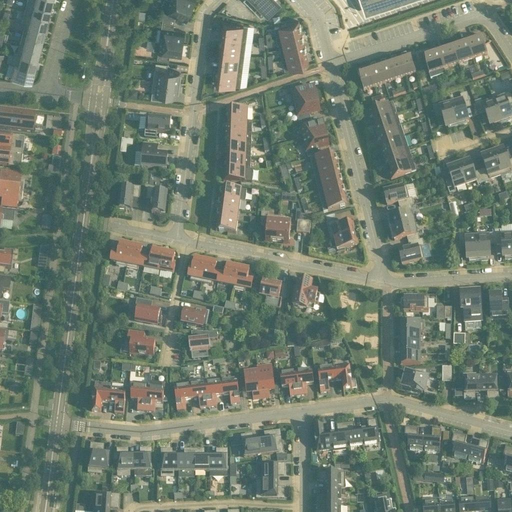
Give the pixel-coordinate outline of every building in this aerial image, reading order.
[(50,6),(27,0),(24,11),(47,17),(50,6)] [(163,16),(162,23),(174,25),(175,16),(186,21),(191,10),(169,0),(163,0),(161,7),(165,9),(164,11),(163,16)] [(169,0),(191,10),(195,0),(169,0)] [(243,0),(261,18),(267,12),(268,14),(280,2),(278,0),(243,0)] [(360,0),(365,14),(406,0),(360,0)] [(21,22),(24,23),(25,22),(44,27),(47,17),(24,11),(21,22)] [(299,25),(298,21),(279,26),(274,28),(277,38),(301,32),(300,30),(301,30),(300,25),(299,25)] [(24,23),(22,33),(41,38),(44,27),(25,22),(24,23)] [(222,22),(221,32),(223,32),(223,38),(229,39),(246,41),(248,26),(243,25),(222,22)] [(161,29),(159,41),(183,44),(185,32),(173,30),(174,25),(162,23),(161,29)] [(302,35),(301,32),(277,38),(279,49),(304,43),(303,40),(302,35)] [(22,33),(19,43),(39,48),(41,38),(22,33)] [(472,40),(466,42),(469,49),(473,60),(487,55),(481,35),(471,38),(472,40)] [(219,43),(218,53),(244,56),(246,41),(229,39),(223,38),(222,44),(219,43)] [(148,39),(146,49),(158,51),(157,59),(169,61),(170,55),(181,57),(183,44),(159,41),(155,40),(148,39)] [(460,42),(451,45),(458,65),(473,60),(469,49),(466,42),(461,44),(460,42)] [(16,54),(36,59),(39,48),(19,43),(16,53),(16,54)] [(282,59),(306,53),(306,51),(305,46),(304,46),(304,43),(279,49),(282,59)] [(445,57),(440,59),(444,70),(458,65),(451,45),(442,48),(445,57)] [(14,64),(33,69),(36,59),(16,54),(16,53),(13,52),(10,64),(14,65),(14,64)] [(444,70),(440,59),(434,60),(431,52),(422,55),(429,75),(431,80),(445,75),(444,70)] [(218,53),(217,62),(220,62),(219,68),(225,69),(242,71),(244,56),(218,53)] [(309,64),(306,53),(282,59),(285,70),(289,69),(301,66),(306,65),(309,64)] [(399,59),(405,78),(416,74),(409,55),(406,56),(401,57),(401,58),(399,59)] [(395,81),(405,78),(399,59),(396,60),(396,59),(391,61),(388,62),(395,81)] [(378,65),(385,85),(395,81),(388,62),(386,63),(385,63),(381,64),(381,65),(378,65)] [(8,63),(5,75),(10,77),(17,78),(30,80),(33,69),(14,64),(14,65),(10,64),(8,63)] [(156,63),(153,81),(180,84),(181,75),(179,75),(179,72),(166,70),(167,64),(156,63)] [(368,69),(374,88),(385,85),(378,65),(375,66),(371,68),(368,69)] [(215,74),(214,83),(225,85),(235,86),(240,87),(242,71),(225,69),(219,68),(218,74),(215,74)] [(374,88),(368,69),(357,73),(358,75),(358,76),(359,80),(360,80),(364,92),(374,88)] [(178,93),(180,84),(153,81),(151,99),(163,100),(163,94),(176,96),(177,93),(178,93)] [(291,94),(294,106),(318,100),(315,88),(303,91),(302,85),(290,88),(292,94),(291,94)] [(435,88),(428,90),(431,96),(437,94),(435,88)] [(451,105),(457,127),(467,125),(466,123),(468,122),(465,110),(471,108),(467,94),(460,96),(462,102),(451,105)] [(494,103),(501,124),(510,121),(510,120),(511,119),(508,107),(511,104),(511,100),(510,94),(493,99),(494,103)] [(321,112),(318,100),(294,106),(297,118),(298,118),(299,123),(310,120),(309,115),(321,112)] [(492,128),(501,124),(494,103),(483,107),(481,101),(474,103),(479,117),(485,114),(490,127),(492,126),(492,128)] [(373,118),(375,123),(397,115),(393,103),(388,105),(368,112),(370,119),(373,118)] [(448,130),(457,127),(451,105),(440,109),(439,105),(433,107),(436,118),(442,116),(446,129),(448,128),(448,130)] [(247,122),(248,110),(240,110),(235,109),(226,109),(226,117),(229,117),(229,122),(247,122)] [(47,117),(0,111),(0,129),(33,133),(33,129),(45,130),(47,117)] [(376,127),(373,128),(375,135),(401,126),(397,115),(375,123),(376,127)] [(157,133),(170,134),(171,121),(146,118),(145,132),(145,138),(156,139),(157,133)] [(300,129),(303,141),(326,135),(323,123),(312,126),(310,120),(299,123),(300,129)] [(252,122),(247,122),(229,122),(229,127),(225,127),(225,134),(252,135),(252,122)] [(381,141),(382,145),(404,138),(400,126),(375,135),(378,142),(381,141)] [(0,150),(22,153),(24,138),(0,134),(0,150)] [(251,147),(252,135),(225,134),(225,141),(228,141),(228,146),(251,147)] [(329,147),(326,135),(303,141),(306,153),(308,158),(319,156),(318,150),(329,147)] [(408,149),(404,138),(382,145),(384,150),(381,151),(383,158),(408,149)] [(141,168),(166,170),(168,155),(157,154),(158,146),(144,145),(141,168)] [(251,159),(251,147),(228,146),(228,151),(224,150),(224,158),(251,159)] [(52,148),(51,156),(60,157),(61,149),(52,148)] [(390,168),(412,160),(408,149),(383,158),(385,164),(389,163),(390,168)] [(501,149),(492,152),(501,177),(511,172),(511,160),(508,162),(504,150),(501,151),(501,149)] [(0,165),(20,168),(22,153),(0,150),(0,165)] [(484,183),(501,177),(492,152),(483,155),(484,157),(481,158),(486,170),(480,172),(484,183)] [(310,160),(313,171),(337,165),(337,162),(336,157),(335,157),(334,154),(315,159),(310,160)] [(51,167),(48,167),(47,174),(58,176),(60,159),(52,158),(51,167)] [(250,170),(251,159),(224,158),(224,165),(227,165),(227,170),(245,170),(250,170)] [(416,172),(412,160),(390,168),(392,173),(389,174),(391,181),(411,174),(416,172)] [(477,185),(484,183),(480,172),(474,174),(470,162),(467,163),(467,161),(458,164),(465,186),(476,182),(477,185)] [(455,189),(465,186),(458,164),(449,167),(450,169),(447,170),(452,182),(446,184),(449,195),(456,193),(455,189)] [(338,168),(337,165),(313,171),(315,181),(340,175),(339,173),(340,173),(338,168)] [(250,170),(245,170),(227,170),(227,174),(224,174),(223,182),(245,182),(252,183),(252,170),(250,170)] [(0,171),(0,189),(22,192),(23,180),(20,180),(20,174),(0,171)] [(315,181),(318,192),(342,186),(342,183),(341,178),(340,175),(315,181)] [(118,210),(132,212),(133,199),(139,200),(140,188),(134,188),(134,187),(121,186),(118,210)] [(343,189),(342,186),(318,192),(321,202),(345,196),(344,194),(345,193),(344,189),(343,189)] [(398,203),(399,209),(411,206),(411,207),(413,206),(412,200),(409,200),(406,187),(384,193),(387,206),(398,203)] [(222,188),(220,198),(240,201),(240,202),(245,202),(246,191),(242,190),(222,188)] [(21,203),(22,192),(0,189),(0,200),(1,201),(0,207),(16,209),(17,203),(21,203)] [(165,215),(168,191),(154,190),(148,189),(147,200),(153,201),(151,214),(165,215)] [(282,195),(281,202),(297,204),(294,196),(282,195)] [(345,196),(321,202),(323,213),(328,212),(348,207),(345,196)] [(220,198),(219,209),(239,212),(240,202),(240,201),(220,198)] [(455,204),(449,205),(452,220),(459,218),(455,204)] [(415,224),(411,207),(411,206),(399,209),(401,215),(388,218),(389,221),(387,221),(390,230),(415,224)] [(237,223),(239,212),(219,209),(217,220),(237,223)] [(0,221),(0,222),(13,223),(14,214),(1,212),(1,211),(0,211),(0,221)] [(279,222),(280,218),(268,217),(268,214),(262,213),(260,228),(267,228),(265,241),(277,243),(279,222)] [(236,234),(237,223),(217,220),(216,231),(236,234)] [(331,241),(334,240),(355,235),(352,223),(339,227),(337,221),(326,223),(331,241)] [(291,223),(279,222),(277,243),(289,244),(291,223)] [(407,238),(408,244),(419,241),(415,224),(390,230),(392,239),(394,239),(394,241),(407,238)] [(495,234),(495,246),(502,245),(502,258),(505,258),(505,260),(511,259),(511,233),(502,234),(501,231),(495,231),(495,234)] [(477,235),(477,239),(478,262),(488,261),(488,259),(490,259),(489,246),(495,246),(495,234),(477,235)] [(357,246),(355,235),(334,240),(338,254),(345,252),(345,250),(357,246)] [(466,239),(466,236),(459,237),(460,248),(466,248),(466,261),(469,260),(469,262),(478,262),(477,239),(466,239)] [(419,242),(419,241),(408,244),(410,250),(399,253),(402,266),(431,259),(428,246),(423,247),(422,241),(419,242)] [(116,267),(127,269),(131,247),(120,245),(118,255),(112,253),(111,262),(116,263),(116,267)] [(144,269),(145,260),(140,259),(142,249),(131,247),(127,269),(138,271),(138,268),(144,269)] [(144,269),(160,272),(164,253),(153,251),(151,261),(145,260),(144,269)] [(0,273),(4,274),(4,269),(10,270),(12,253),(3,252),(3,255),(0,254),(0,273)] [(164,253),(160,272),(172,274),(174,275),(175,266),(173,266),(175,256),(164,253)] [(190,282),(201,284),(206,262),(195,260),(192,270),(190,269),(188,278),(191,278),(190,282)] [(213,283),(218,284),(220,275),(215,274),(217,265),(217,264),(206,262),(201,284),(212,286),(213,283)] [(218,284),(234,287),(238,269),(227,266),(225,276),(220,275),(218,284)] [(234,287),(233,291),(244,293),(245,290),(251,291),(253,282),(247,281),(249,271),(238,269),(234,287)] [(10,280),(0,278),(0,298),(1,291),(9,292),(10,280)] [(274,284),(275,282),(264,280),(260,297),(266,298),(264,307),(280,310),(282,300),(279,299),(281,286),(274,284)] [(310,291),(312,283),(298,280),(293,307),(307,310),(308,305),(315,306),(315,304),(318,305),(320,295),(317,295),(317,293),(310,291)] [(480,292),(460,293),(461,311),(463,311),(464,323),(465,323),(480,322),(482,322),(480,292)] [(495,293),(489,293),(491,320),(509,319),(508,310),(508,306),(502,306),(501,295),(496,295),(495,293)] [(417,299),(404,299),(404,311),(428,311),(428,299),(425,299),(425,296),(417,296),(417,299)] [(158,324),(159,325),(160,318),(159,318),(160,312),(150,310),(152,303),(137,300),(136,307),(138,308),(135,321),(157,326),(158,324)] [(0,321),(1,315),(8,316),(9,304),(0,302),(0,321)] [(31,316),(40,317),(41,308),(32,307),(31,316)] [(184,315),(182,314),(180,322),(182,322),(182,324),(188,325),(187,327),(195,329),(195,327),(205,329),(209,313),(197,310),(197,312),(187,310),(186,313),(184,313),(184,315)] [(401,322),(401,333),(420,333),(420,334),(424,334),(424,322),(401,322)] [(285,333),(276,332),(273,346),(284,348),(285,333)] [(145,335),(128,333),(128,341),(131,341),(129,355),(153,358),(155,344),(144,342),(145,335)] [(420,344),(420,334),(420,333),(401,333),(401,344),(420,344)] [(192,342),(189,342),(190,353),(192,353),(192,360),(206,358),(208,358),(207,352),(210,351),(209,341),(218,340),(217,334),(191,334),(192,342)] [(465,335),(454,335),(453,346),(465,346),(465,335)] [(298,339),(287,339),(287,348),(298,348),(298,339)] [(330,340),(317,343),(318,349),(331,347),(330,340)] [(420,355),(420,344),(401,344),(401,355),(420,355)] [(420,366),(420,355),(401,355),(401,366),(420,366)] [(349,366),(333,368),(335,382),(342,381),(343,391),(356,390),(355,382),(351,382),(349,366)] [(257,368),(257,371),(261,400),(269,399),(268,391),(274,390),(271,367),(257,368)] [(335,382),(333,368),(318,370),(319,386),(321,394),(330,393),(328,383),(335,382)] [(443,383),(451,383),(451,368),(443,368),(443,383)] [(254,401),(261,400),(257,371),(244,373),(247,394),(252,393),(254,401)] [(312,371),(296,373),(299,397),(307,396),(306,386),(313,385),(312,371)] [(402,375),(400,384),(402,384),(401,388),(415,392),(414,392),(422,394),(424,394),(427,385),(429,378),(425,377),(425,372),(415,372),(414,375),(405,372),(404,376),(402,375)] [(299,397),(296,373),(280,375),(282,389),(289,388),(290,398),(299,397)] [(475,391),(481,391),(481,379),(475,379),(475,376),(464,376),(465,401),(475,400),(475,391)] [(497,378),(481,379),(481,391),(487,391),(487,400),(498,400),(497,378)] [(200,409),(209,408),(206,384),(205,380),(189,382),(190,386),(191,400),(199,399),(200,409)] [(237,381),(221,383),(223,396),(230,396),(231,406),(240,404),(237,381)] [(146,413),(148,389),(149,385),(133,383),(131,401),(138,402),(137,412),(146,413)] [(206,384),(209,408),(217,407),(216,397),(223,396),(221,383),(206,384)] [(185,401),(191,400),(190,386),(174,388),(177,412),(186,411),(185,401)] [(94,388),(92,412),(101,413),(102,403),(109,404),(110,390),(94,388)] [(148,389),(146,413),(154,413),(155,403),(163,404),(163,402),(167,403),(167,391),(164,390),(148,389)] [(126,392),(110,390),(109,404),(116,405),(115,414),(124,415),(126,392)] [(369,432),(362,433),(363,446),(379,444),(376,421),(367,422),(369,432)] [(23,436),(25,424),(18,423),(16,435),(23,436)] [(348,448),(363,446),(362,433),(355,433),(353,424),(345,425),(348,448)] [(348,448),(345,425),(336,426),(338,436),(331,436),(332,450),(348,448)] [(317,452),(332,450),(331,436),(324,437),(323,427),(314,429),(317,452)] [(407,452),(423,453),(424,439),(417,439),(418,429),(405,428),(404,438),(408,438),(407,452)] [(424,439),(423,453),(439,454),(441,431),(432,430),(432,440),(424,439)] [(265,443),(259,444),(261,456),(282,454),(279,432),(264,434),(265,443)] [(452,458),(467,462),(471,449),(464,447),(467,437),(454,434),(451,444),(455,445),(452,458)] [(261,456),(259,444),(253,445),(252,436),(242,437),(244,459),(261,456)] [(471,449),(467,462),(483,466),(489,443),(480,441),(477,451),(471,449)] [(108,471),(110,455),(109,455),(108,458),(103,457),(104,447),(92,445),(89,473),(101,475),(101,471),(108,471)] [(503,472),(511,474),(511,449),(506,448),(503,457),(507,458),(503,472)] [(129,472),(134,472),(134,459),(128,459),(128,450),(118,450),(118,477),(129,477),(129,472)] [(140,459),(134,459),(134,472),(135,472),(135,478),(151,478),(151,450),(140,450),(140,459)] [(173,473),(178,473),(178,460),(172,460),(172,451),(162,451),(162,465),(162,472),(162,478),(173,478),(173,473)] [(178,473),(194,473),(194,451),(184,451),(184,460),(178,460),(178,473)] [(210,473),(210,460),(204,460),(204,451),(194,451),(194,473),(210,473)] [(216,460),(210,460),(210,473),(210,478),(227,478),(227,451),(216,451),(216,460)] [(257,466),(257,482),(274,482),(274,476),(284,476),(284,466),(257,466)] [(341,489),(341,490),(345,490),(345,473),(317,473),(317,482),(327,482),(327,489),(341,489)] [(424,483),(437,484),(436,475),(425,474),(424,483)] [(444,477),(436,475),(437,484),(443,485),(444,477)] [(503,489),(502,481),(494,482),(495,490),(503,489)] [(274,488),(274,482),(257,482),(257,499),(284,499),(284,488),(274,488)] [(341,505),(341,490),(341,489),(327,489),(327,496),(317,496),(317,505),(341,505)] [(95,495),(93,511),(107,511),(107,509),(118,509),(119,497),(95,495)] [(439,511),(438,504),(439,504),(438,499),(422,501),(422,511),(439,511)] [(491,511),(491,500),(474,501),(475,511),(491,511)] [(475,511),(474,501),(459,502),(459,511),(475,511)] [(511,511),(511,503),(510,504),(510,501),(498,502),(498,511),(511,511)] [(455,511),(454,502),(439,504),(438,504),(439,511),(455,511)] [(391,511),(390,503),(376,506),(377,511),(391,511)]
